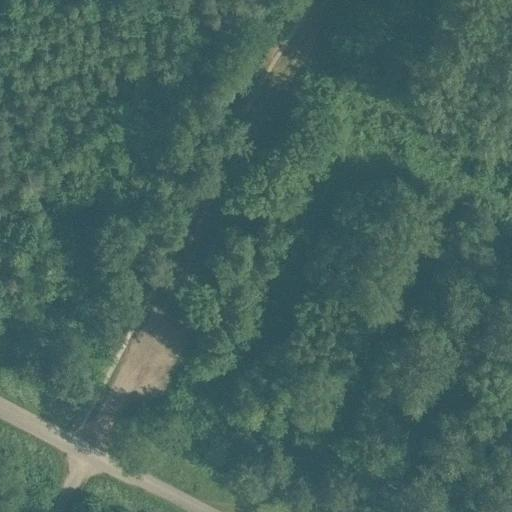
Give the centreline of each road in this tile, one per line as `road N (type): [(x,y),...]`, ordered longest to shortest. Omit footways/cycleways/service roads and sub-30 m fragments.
road 1 (track): [(85,450),(251,123),(328,0)]
road 2 (unclassified): [(203,511),(85,450)]
